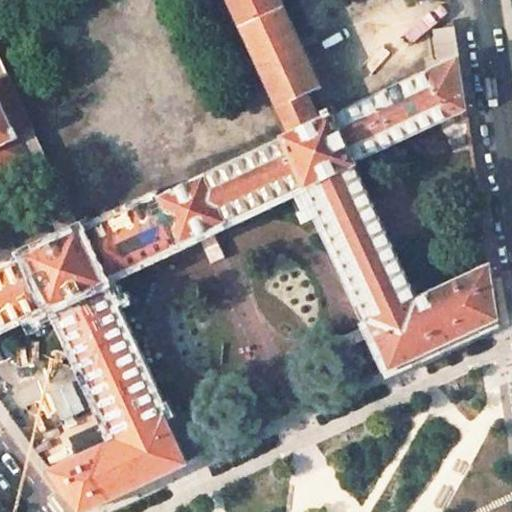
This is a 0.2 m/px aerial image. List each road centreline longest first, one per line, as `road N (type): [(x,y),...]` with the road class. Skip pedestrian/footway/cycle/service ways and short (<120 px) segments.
road 1 (primary): [(0,195),(511,249)]
road 2 (primary): [(511,202),(0,151)]
road 3 (residential): [(511,343),(156,511)]
road 4 (tertiary): [(482,0),(511,186)]
